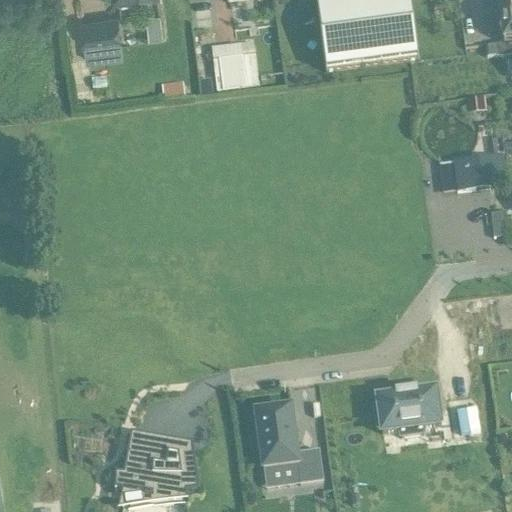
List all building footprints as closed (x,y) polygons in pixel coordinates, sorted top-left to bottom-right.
[(316,7),(325,76),(419,63),(410,0),(361,0),(316,7)] [(511,45),(511,0),(498,0),(504,46),(511,45)] [(120,40),(119,40),(116,18),(81,22),(84,45),(83,45),(86,62),(123,57),(120,40)] [(280,44),(212,52),(217,96),(285,86),(280,44)] [(497,60),(511,58),(511,47),(505,49),(505,47),(496,48),(496,49),(486,50),(488,61),(497,60)] [(483,101),(502,98),(500,88),(481,91),(483,101)] [(508,126),(488,129),(491,152),(511,149),(508,126)] [(468,163),(453,164),(454,167),(457,195),(506,190),(503,162),(503,159),(468,163)] [(507,240),(503,215),(490,217),(493,241),(507,240)] [(378,409),(373,410),(376,432),(381,431),(382,438),(399,435),(400,441),(424,438),(423,432),(440,430),(436,395),(416,398),(415,396),(397,398),(397,400),(377,403),(378,409)] [(483,399),(449,404),(454,442),(488,438),(483,399)] [(291,412),(255,417),(263,474),(297,469),(300,489),(323,485),(319,454),(297,457),(291,412)] [(115,476),(115,494),(117,494),(123,495),(146,500),(146,503),(153,504),(153,501),(173,501),(173,491),(181,490),(181,496),(187,496),(199,494),(194,455),(177,457),(169,457),(171,444),(135,438),(135,436),(131,435),(124,476),(117,476),(115,476)]
